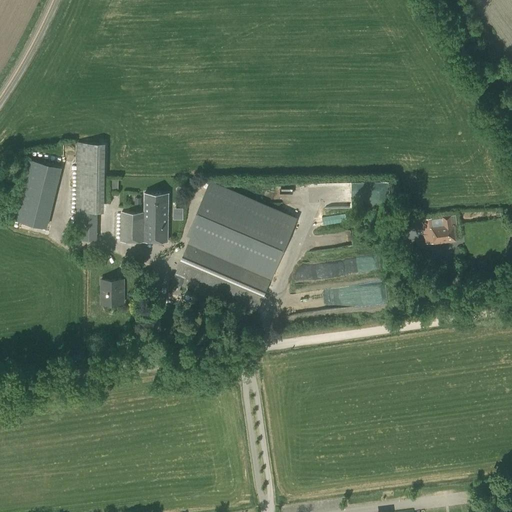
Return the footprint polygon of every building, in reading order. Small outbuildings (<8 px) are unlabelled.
[(104,212),(105,143),(77,142),(75,240),(97,240),(97,212),(104,212)] [(30,158),(15,218),(48,226),(62,166),(30,158)] [(172,281),(168,291),(176,294),(180,284),(255,316),(275,269),(284,249),(297,219),(210,182),(189,232),(192,233),(172,281)] [(145,193),(144,212),(122,212),(121,240),(168,241),(168,193),(145,193)] [(185,218),(185,208),(176,208),(176,218),(185,218)] [(341,214),(325,217),(326,225),(342,222),(341,214)] [(442,216),(443,226),(431,228),(430,219),(423,219),(426,244),(456,241),(454,225),(457,225),(456,215),(442,216)] [(387,222),(383,236),(394,239),(399,225),(387,222)] [(324,233),(325,247),(351,246),(350,232),(324,233)] [(123,279),(101,279),(102,303),(123,303),(123,279)]
